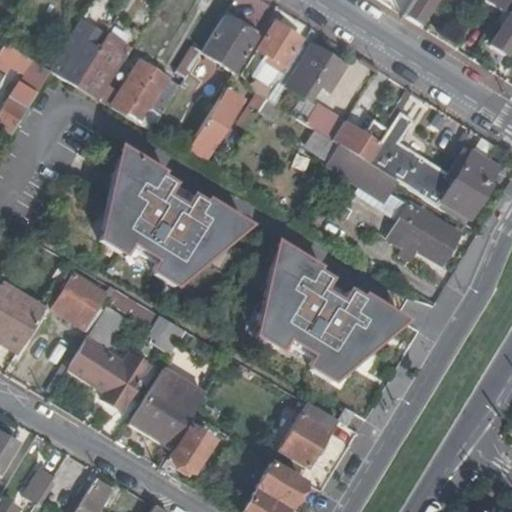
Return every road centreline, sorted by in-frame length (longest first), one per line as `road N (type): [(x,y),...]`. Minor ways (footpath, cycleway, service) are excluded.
road 1 (secondary): [(511,226),(346,511)]
road 2 (residential): [(511,121),(321,0)]
road 3 (residential): [(0,396),(189,511)]
